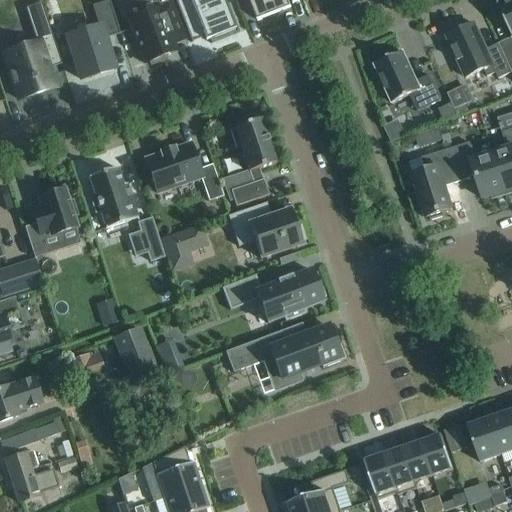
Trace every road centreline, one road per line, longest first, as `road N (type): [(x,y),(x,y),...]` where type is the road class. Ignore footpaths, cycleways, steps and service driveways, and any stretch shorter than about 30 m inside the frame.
road 1 (residential): [(349,288),(385,392),(240,441),(262,511)]
road 2 (unclassified): [(0,144),(266,49)]
road 3 (residential): [(266,49),(349,288)]
road 4 (residential): [(511,233),(349,288)]
road 5 (unclassified): [(266,49),(376,0)]
